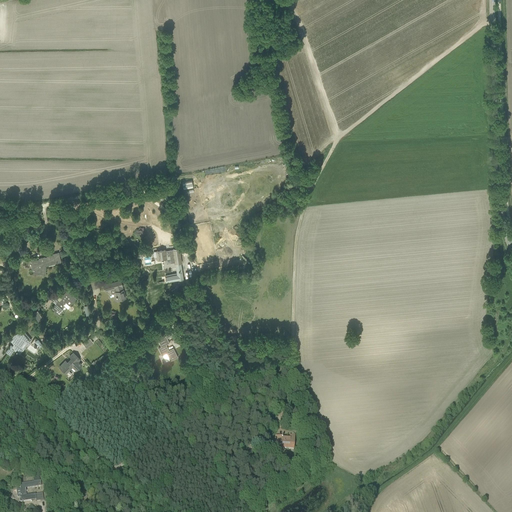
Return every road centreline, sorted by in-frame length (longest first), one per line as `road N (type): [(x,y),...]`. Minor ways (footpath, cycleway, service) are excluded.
road 1 (track): [(114,472),(291,361),(293,247),(317,174),(347,134),(492,23)]
road 2 (tertiary): [(511,249),(498,191),(492,0)]
road 3 (track): [(159,511),(15,391)]
road 4 (track): [(338,145),(290,7),(271,0)]
